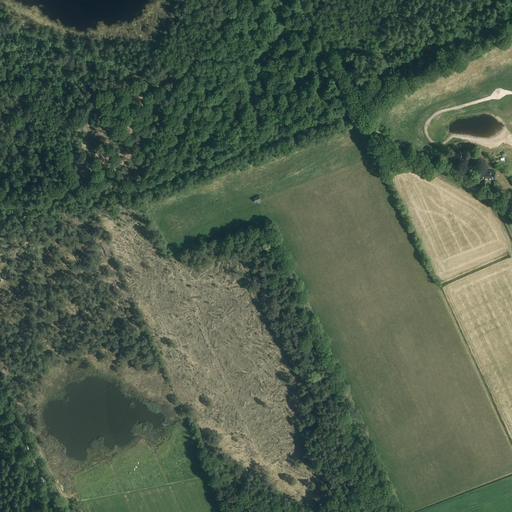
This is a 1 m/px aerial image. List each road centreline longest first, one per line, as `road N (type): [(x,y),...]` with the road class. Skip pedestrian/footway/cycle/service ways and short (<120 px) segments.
road 1 (track): [(0,207),(151,184),(348,116)]
road 2 (track): [(511,210),(348,116)]
road 3 (track): [(0,375),(61,511)]
road 4 (track): [(348,116),(302,0)]
